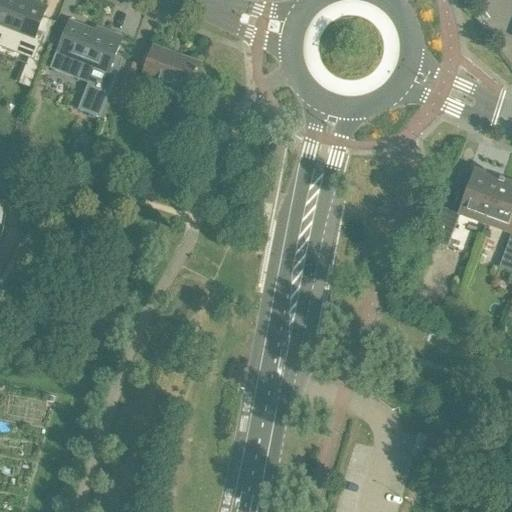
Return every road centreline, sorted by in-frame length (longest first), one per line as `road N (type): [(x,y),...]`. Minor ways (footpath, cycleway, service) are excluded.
road 1 (unclassified): [(298,74),(261,91),(236,120),(181,261),(131,345),(77,511)]
road 2 (tertiary): [(282,374),(311,207)]
road 3 (tertiary): [(250,511),(282,374)]
